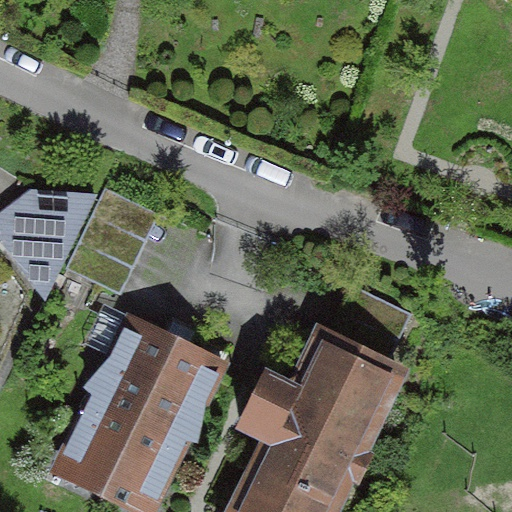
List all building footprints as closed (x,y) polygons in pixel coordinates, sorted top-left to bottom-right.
[(164,219),(108,192),(68,272),(125,299),(164,219)] [(0,222),(0,234),(38,282),(55,290),(97,202),(33,196),(0,222)] [(334,344),(389,371),(416,318),(360,290),(334,344)] [(68,460),(113,481),(179,346),(134,324),(68,460)] [(334,344),(324,339),(288,412),(258,397),(242,431),(273,446),(240,511),(333,511),(400,376),(389,371),(334,344)] [(113,481),(158,503),(225,368),(179,346),(113,481)]
